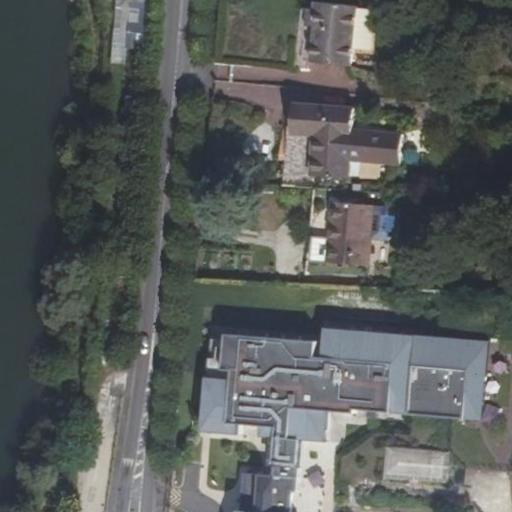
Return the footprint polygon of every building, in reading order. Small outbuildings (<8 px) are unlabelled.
[(358,14),(359,7),(316,3),(315,9),(308,9),(307,25),(316,26),(313,62),(352,67),(354,54),(358,14)] [(354,54),(372,56),(376,16),(358,14),(354,54)] [(353,132),(355,110),(295,105),(294,117),(287,116),(283,174),(349,179),(350,162),(400,166),(403,137),(353,132)] [(329,261),(370,264),(375,207),(333,204),(329,261)] [(480,422),(487,343),(327,329),(324,359),(316,359),(318,342),(229,334),(226,370),(235,371),(234,380),(209,378),(204,432),(240,435),(240,426),(262,428),(262,437),(277,438),(273,478),(242,475),(239,511),(290,511),(292,493),(297,494),(299,470),(302,441),(306,442),(327,443),(330,413),(355,415),(356,412),(480,422)] [(226,370),(229,334),(213,333),(209,378),(234,380),(235,371),(226,370)] [(449,452),(387,447),(384,478),(447,483),(449,452)]
